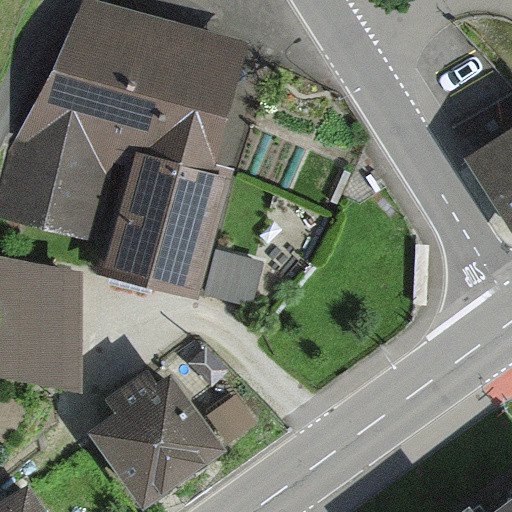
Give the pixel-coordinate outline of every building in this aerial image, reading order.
[(110,149),(131,154),(201,172),(231,46),(90,7),(15,145),(0,208),(0,209),(89,235),(110,149)] [(511,142),(476,166),(511,220),(511,142)] [(201,172),(131,154),(103,262),(191,285),(219,176),(201,172)] [(219,246),(208,291),(256,303),(267,258),(219,246)] [(1,365),(91,389),(93,285),(16,270),(1,365)] [(218,453),(168,386),(94,441),(143,508),(218,453)] [(36,511),(26,495),(0,511),(36,511)]
